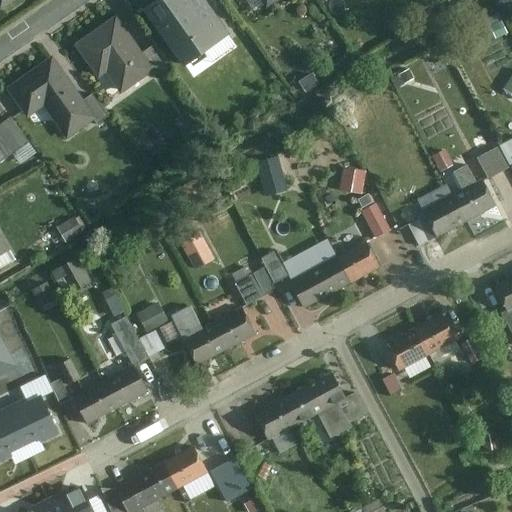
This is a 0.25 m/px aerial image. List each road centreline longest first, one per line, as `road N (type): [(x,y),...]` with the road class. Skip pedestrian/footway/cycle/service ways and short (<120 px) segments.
road 1 (residential): [(90,460),(341,331)]
road 2 (residential): [(341,331),(432,511)]
road 3 (residential): [(341,331),(511,238)]
